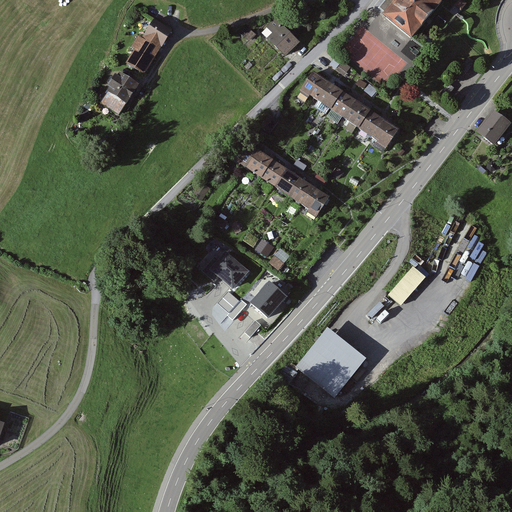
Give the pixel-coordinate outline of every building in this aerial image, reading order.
[(445,0),(397,0),(385,17),(414,40),(445,0)] [(467,4),(461,0),(459,0),(455,6),(462,12),(467,4)] [(274,34),(268,40),(286,58),(300,44),(276,19),(267,27),(274,34)] [(143,39),(139,37),(133,48),(136,51),(127,65),(145,76),(170,35),(152,24),(143,39)] [(138,83),(121,73),(103,104),(120,114),(138,83)] [(398,129),(314,73),(302,90),(386,147),(398,129)] [(511,125),(511,124),(494,112),(479,133),(497,146),(511,125)] [(279,120),(268,113),(261,125),(271,131),(279,120)] [(317,219),(330,199),(246,142),(231,163),(240,169),(242,165),(309,211),(308,213),(317,219)] [(211,189),(201,184),(193,197),(203,203),(211,189)] [(271,254),(280,262),(291,248),(282,241),(271,254)] [(244,273),(226,255),(211,271),(229,289),(244,273)] [(390,286),(403,297),(428,268),(416,257),(390,286)] [(263,318),(281,298),(265,284),(247,304),(263,318)] [(365,359),(328,329),(296,368),(333,398),(365,359)]
